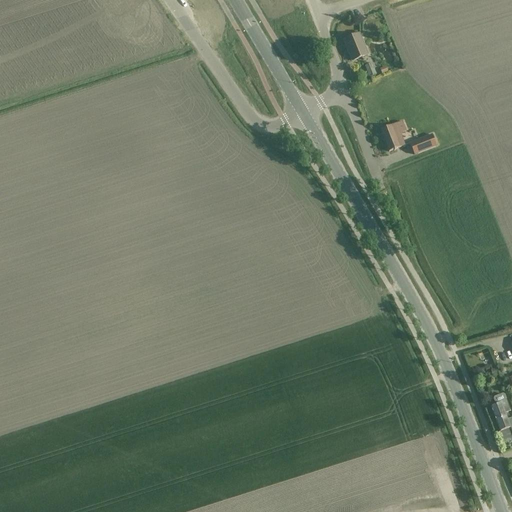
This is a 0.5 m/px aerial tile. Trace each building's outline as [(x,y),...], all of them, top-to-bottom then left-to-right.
[(360,35),(344,41),(353,62),(368,55),(360,35)] [(358,78),(366,76),(362,64),(354,67),(358,78)] [(376,76),(371,64),(366,66),(371,78),(376,76)] [(389,152),(405,146),(401,134),(406,132),(403,123),(381,131),(389,152)] [(415,155),(437,146),(433,135),(411,144),(415,155)] [(511,418),(508,421),(505,414),(511,412),(507,402),(506,403),(505,401),(506,399),(505,396),(503,395),(495,398),(494,400),(495,403),(497,404),(498,406),(491,408),(500,433),(509,430),(511,439),(511,418)]
